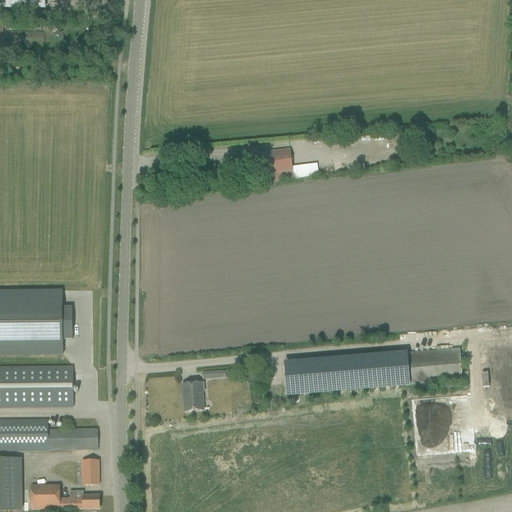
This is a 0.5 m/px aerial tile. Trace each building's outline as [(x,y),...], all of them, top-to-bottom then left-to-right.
[(257,155),(260,176),(261,185),(274,183),(293,181),(290,151),(257,155)] [(61,293),(0,293),(0,354),(62,354),(61,340),(72,340),(71,308),(61,308),(61,293)] [(302,363),(293,364),(283,365),(286,396),(462,381),(459,350),(372,357),(372,352),(368,353),(368,358),(311,363),(311,357),(301,358),(302,363)] [(72,368),(0,368),(0,408),(73,408),(72,368)] [(201,384),(183,386),(184,396),(185,396),(186,412),(203,411),(201,384)] [(98,451),(98,431),(48,432),(48,422),(0,421),(0,452),(21,452),(98,451)] [(0,511),(20,511),(20,460),(0,460),(0,511)] [(98,462),(82,462),(82,463),(83,486),(99,486),(98,462)] [(99,497),(83,498),(83,492),(69,492),(70,500),(60,500),(59,487),(30,487),(31,511),(99,510),(99,497)]
